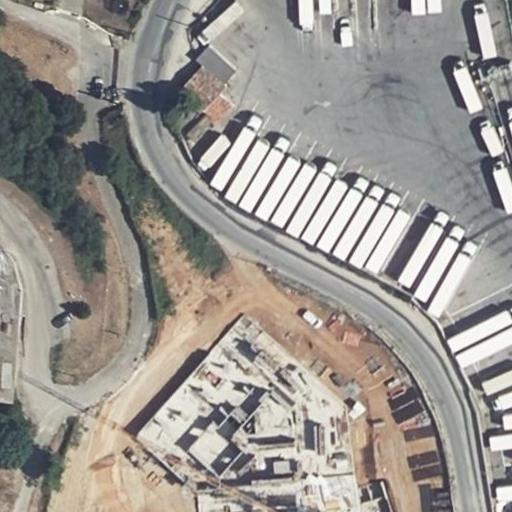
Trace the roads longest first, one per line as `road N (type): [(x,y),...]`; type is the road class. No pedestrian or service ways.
road 1 (secondary): [(149,66),(157,149),(196,201),(389,316),(420,344),(457,420),(474,511)]
road 2 (unknown): [(265,0),(301,69),(336,95),(425,107)]
road 3 (residential): [(149,66),(4,0)]
